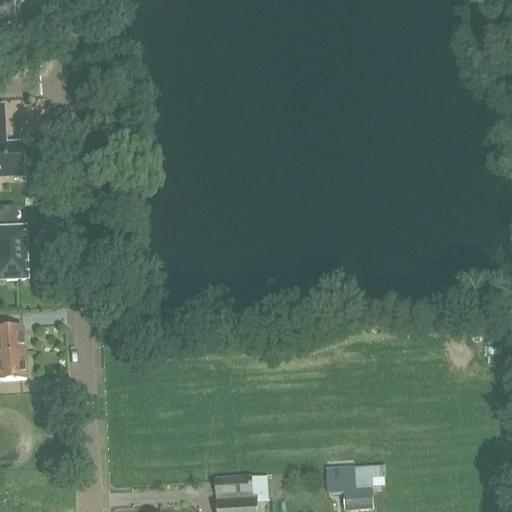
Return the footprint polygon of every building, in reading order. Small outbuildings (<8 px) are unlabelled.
[(0,0),(0,26),(13,26),(12,21),(13,21),(15,20),(17,18),(18,15),(17,13),(16,10),(15,8),(13,6),(12,6),(12,2),(7,2),(7,0),(0,0)] [(5,107),(0,107),(0,178),(23,178),(22,145),(7,145),(5,107)] [(0,281),(25,280),(23,232),(0,233),(0,281)] [(0,357),(25,356),(24,329),(0,330),(0,357)] [(0,382),(26,381),(25,356),(0,357),(0,382)] [(326,471),(328,496),(373,492),(373,491),(357,491),(356,488),(372,487),(372,479),(356,480),(355,469),(326,471)] [(215,480),(217,504),(254,501),(254,500),(267,499),(266,478),(253,479),(252,477),(215,480)] [(374,511),(373,492),(328,496),(328,497),(329,497),(329,498),(344,497),(345,511),(374,511)] [(254,501),(217,504),(217,511),(258,511),(258,505),(255,505),(254,501)]
